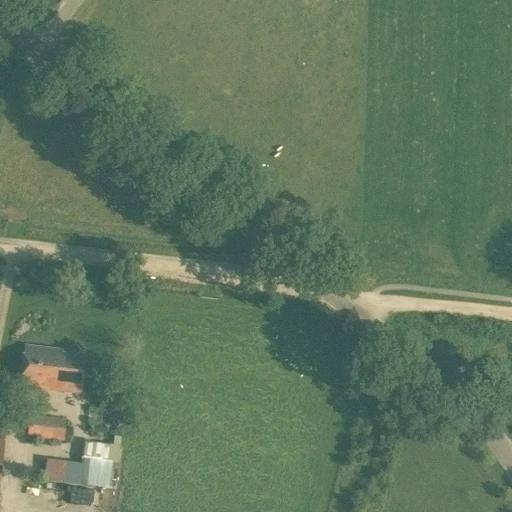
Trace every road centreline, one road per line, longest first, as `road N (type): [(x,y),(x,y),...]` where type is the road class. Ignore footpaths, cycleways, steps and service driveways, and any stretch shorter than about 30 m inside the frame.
road 1 (unclassified): [(511,460),(474,418),(283,273),(0,31)]
road 2 (track): [(511,314),(0,253)]
